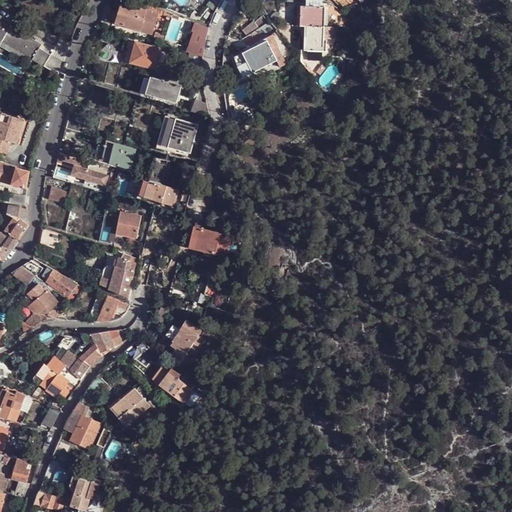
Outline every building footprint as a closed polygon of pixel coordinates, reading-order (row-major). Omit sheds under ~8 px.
[(212,0),(208,5),(210,6),(217,12),(223,0),(212,0)] [(271,23),(252,0),(251,0),(242,8),(261,29),(271,23)] [(305,51),(324,52),(326,3),(323,3),(322,0),(307,0),(307,6),(301,6),(301,26),(302,26),(306,26),(305,30),(305,34),(305,51)] [(161,15),(124,3),(117,24),(154,36),(161,15)] [(201,13),(197,9),(192,14),(190,19),(194,20),(201,13)] [(0,47),(3,42),(45,66),(52,54),(41,48),(6,28),(10,20),(0,13),(0,47)] [(14,22),(10,20),(6,28),(41,48),(43,44),(12,26),(14,22)] [(209,28),(196,24),(193,33),(195,34),(188,52),(204,57),(206,43),(209,28)] [(286,65),(273,35),(250,47),(249,46),(248,46),(249,48),(250,50),(252,54),(260,70),(277,61),(280,68),(286,65)] [(161,49),(136,43),(132,62),(156,69),(161,49)] [(245,57),(243,53),(235,57),(237,64),(246,59),(245,57)] [(260,70),(252,54),(245,57),(246,59),(237,64),(241,79),(260,70)] [(153,80),(143,77),(139,92),(149,95),(153,80)] [(171,82),(153,77),(153,80),(149,95),(177,103),(182,86),(171,83),(171,82)] [(207,103),(195,99),(192,111),(210,117),(207,103)] [(241,112),(233,118),(236,128),(242,125),(248,120),(256,113),(248,105),(241,112)] [(25,119),(3,112),(0,120),(0,150),(7,153),(12,141),(17,143),(25,119)] [(81,133),(83,133),(88,116),(71,112),(66,128),(81,133)] [(191,154),(199,125),(166,116),(158,145),(191,154)] [(81,133),(66,128),(64,139),(78,143),(81,133)] [(132,170),(138,150),(109,141),(107,146),(102,144),(102,145),(107,147),(103,161),(119,166),(132,170)] [(119,166),(103,161),(107,147),(102,145),(102,144),(100,143),(95,161),(118,169),(119,166)] [(91,162),(60,153),(57,164),(74,169),(75,165),(89,169),(91,162)] [(164,185),(171,159),(158,156),(151,181),(164,185)] [(0,180),(27,189),(30,172),(0,162),(0,180)] [(89,169),(75,165),(74,169),(72,176),(106,186),(109,176),(89,169)] [(197,173),(184,170),(180,183),(193,187),(197,173)] [(151,181),(144,179),(139,195),(146,197),(146,198),(175,207),(180,190),(151,181)] [(27,189),(0,180),(0,187),(27,195),(28,189),(27,189)] [(65,204),(70,190),(53,185),(49,198),(65,204)] [(26,197),(12,195),(10,203),(25,205),(26,197)] [(21,220),(29,226),(28,216),(27,208),(15,207),(17,215),(21,220)] [(154,208),(151,223),(158,224),(162,210),(154,208)] [(142,215),(121,211),(117,234),(138,237),(142,215)] [(29,226),(21,220),(17,215),(4,233),(19,240),(29,227),(29,226)] [(59,234),(44,228),(42,236),(41,243),(57,250),(58,243),(59,234)] [(199,250),(208,252),(210,242),(208,242),(210,230),(204,229),(199,250)] [(230,235),(210,230),(208,242),(210,242),(208,252),(216,254),(220,254),(220,253),(226,255),(230,235)] [(0,233),(0,247),(0,248),(1,244),(4,246),(12,250),(19,240),(4,233),(1,232),(0,233)] [(234,240),(247,243),(248,237),(236,234),(234,240)] [(0,259),(4,262),(12,250),(4,246),(2,250),(0,248),(0,247),(0,259)] [(102,284),(129,296),(132,280),(134,272),(129,269),(130,262),(120,258),(119,265),(115,265),(114,267),(115,268),(116,268),(118,269),(117,274),(105,269),(102,284)] [(44,268),(32,261),(24,265),(22,265),(37,276),(39,277),(44,268)] [(26,284),(37,276),(22,265),(12,273),(26,284)] [(56,271),(53,269),(45,282),(48,284),(50,281),(56,271)] [(78,284),(56,271),(50,281),(53,283),(52,286),(68,297),(73,290),(76,287),(78,284)] [(216,286),(208,284),(206,295),(213,297),(216,286)] [(42,297),(49,291),(47,289),(45,290),(42,286),(37,290),(42,297)] [(26,299),(32,305),(42,297),(37,290),(26,299)] [(80,295),(73,290),(68,297),(67,298),(68,299),(74,303),(80,295)] [(55,298),(49,291),(42,297),(32,305),(30,306),(37,313),(28,323),(35,326),(40,322),(43,319),(47,316),(60,305),(55,298)] [(106,294),(101,292),(93,308),(87,321),(91,321),(98,322),(110,322),(121,318),(122,316),(127,312),(130,305),(128,304),(119,300),(118,300),(109,295),(106,294)] [(18,317),(20,313),(21,311),(9,305),(5,312),(18,318),(18,317)] [(65,311),(60,305),(47,316),(54,319),(65,311)] [(155,319),(162,323),(169,311),(161,307),(155,319)] [(188,320),(174,341),(181,346),(179,349),(186,355),(189,351),(196,356),(201,348),(198,346),(203,339),(200,337),(204,331),(188,320)] [(108,352),(115,347),(108,331),(92,334),(91,334),(103,356),(108,352)] [(103,356),(91,334),(85,333),(82,336),(85,343),(82,345),(75,354),(92,365),(98,359),(103,356)] [(141,343),(137,341),(135,342),(122,354),(131,363),(148,348),(141,343)] [(69,351),(62,360),(66,365),(74,372),(82,380),(88,371),(92,365),(69,351)] [(175,352),(169,360),(179,366),(184,358),(175,352)] [(57,356),(50,366),(54,369),(60,373),(66,365),(62,360),(57,356)] [(0,381),(3,382),(11,367),(1,361),(0,362),(0,381)] [(37,381),(43,386),(54,369),(50,366),(48,365),(37,381)] [(48,390),(58,396),(59,394),(69,380),(74,372),(66,365),(60,373),(48,390)] [(185,401),(193,389),(179,378),(182,375),(174,368),(161,385),(184,402),(185,401)] [(43,386),(48,390),(60,373),(54,369),(43,386)] [(77,386),(82,380),(74,372),(69,380),(77,386)] [(59,394),(68,401),(77,386),(69,380),(59,394)] [(152,406),(150,403),(138,388),(113,409),(128,427),(150,408),(152,406)] [(193,389),(185,401),(191,406),(200,394),(193,389)] [(0,404),(0,410),(3,411),(11,392),(6,390),(0,404)] [(27,396),(27,395),(18,392),(17,394),(14,393),(11,392),(3,411),(0,410),(0,416),(7,419),(8,417),(11,410),(12,406),(20,410),(27,396)] [(35,399),(27,396),(20,410),(28,413),(35,399)] [(152,406),(150,408),(153,410),(162,419),(167,414),(163,410),(165,408),(162,405),(160,406),(153,399),(150,403),(152,406)] [(90,407),(80,402),(74,411),(83,415),(86,416),(90,407)] [(201,415),(204,410),(198,406),(195,411),(201,415)] [(74,411),(70,418),(80,422),(83,415),(74,411)] [(90,448),(101,424),(86,416),(83,415),(80,422),(70,418),(65,428),(75,433),(72,439),(90,448)] [(112,432),(105,429),(97,446),(104,449),(112,432)] [(16,451),(7,448),(6,450),(5,454),(14,456),(16,451)] [(12,465),(14,456),(5,454),(2,453),(0,452),(0,459),(3,460),(2,462),(11,465),(12,465)] [(3,460),(0,459),(0,470),(8,473),(11,465),(2,462),(3,460)] [(28,461),(18,459),(13,477),(23,480),(28,461)] [(8,473),(0,470),(0,491),(3,492),(8,473)] [(73,504),(89,510),(93,497),(91,496),(95,481),(82,477),(73,504)] [(47,493),(40,491),(38,498),(36,504),(42,506),(47,493)] [(66,500),(47,493),(42,506),(49,508),(62,511),(66,500)]
